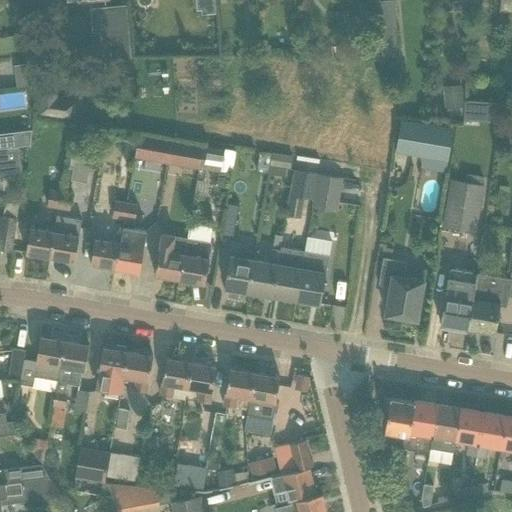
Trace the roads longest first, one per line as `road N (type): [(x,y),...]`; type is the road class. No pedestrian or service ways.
road 1 (residential): [(320,353),(0,303)]
road 2 (residential): [(511,385),(320,353)]
road 3 (residential): [(359,511),(320,353)]
